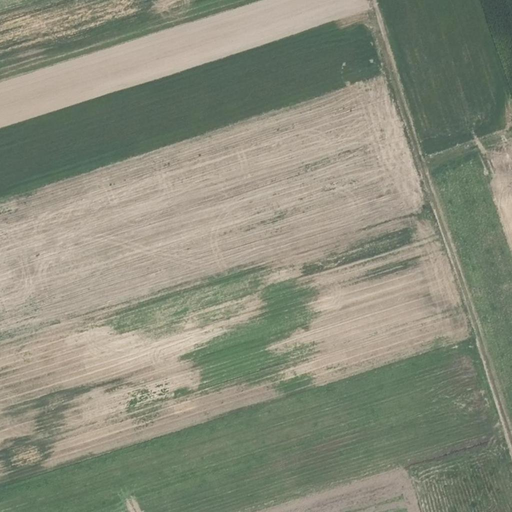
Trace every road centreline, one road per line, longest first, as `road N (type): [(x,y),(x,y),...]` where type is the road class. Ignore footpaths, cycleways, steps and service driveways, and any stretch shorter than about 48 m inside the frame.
road 1 (track): [(370,0),(511,433)]
road 2 (track): [(463,284),(165,381)]
